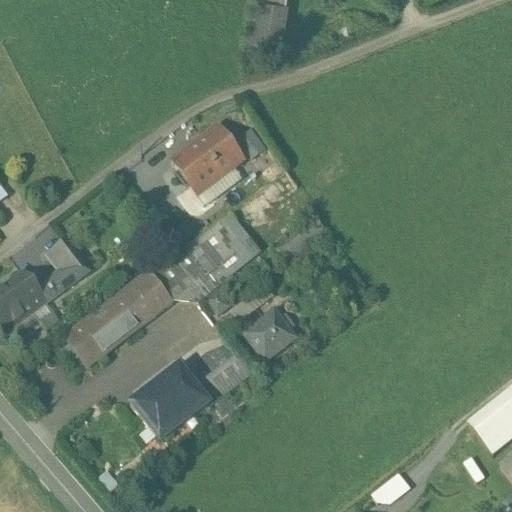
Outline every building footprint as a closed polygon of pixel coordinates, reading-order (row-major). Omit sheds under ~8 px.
[(279,46),(285,0),(256,0),(251,42),(279,46)] [(168,164),(196,202),(247,165),(218,126),(168,164)] [(229,215),(181,250),(214,294),(261,259),(229,215)] [(311,220),(275,250),(288,266),(324,236),(311,220)] [(91,273),(67,240),(44,257),(56,274),(33,291),(44,306),(91,273)] [(0,290),(0,337),(1,339),(44,306),(33,291),(21,275),(0,290)] [(61,344),(86,375),(170,308),(146,278),(61,344)] [(241,339),(264,370),(296,347),(273,316),(241,339)] [(128,414),(159,452),(212,409),(181,371),(128,414)] [(511,395),(467,432),(493,464),(511,448),(511,395)] [(511,459),(499,469),(511,486),(511,459)]
